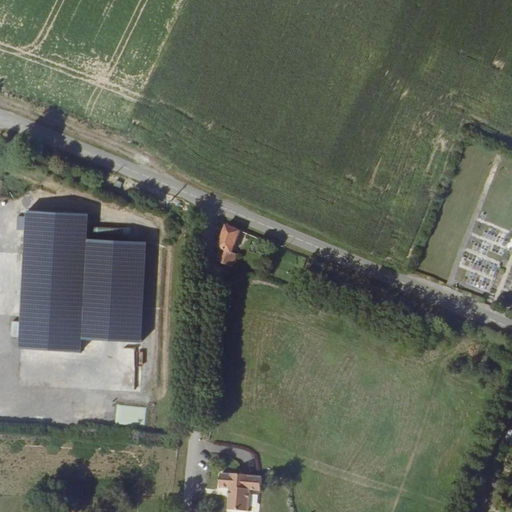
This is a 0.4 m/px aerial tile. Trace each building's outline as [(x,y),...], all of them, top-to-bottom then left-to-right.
[(84,351),(92,213),(31,209),(23,347),(84,351)] [(232,253),(242,231),(226,225),(217,247),(220,248),(214,259),(214,260),(230,268),(231,265),(236,255),(232,253)] [(252,242),(264,248),(267,241),(255,236),(252,242)] [(12,320),(11,336),(20,336),(20,320),(12,320)] [(123,378),(134,379),(135,349),(123,348),(123,378)] [(143,428),(146,408),(117,404),(114,423),(143,428)] [(511,444),(511,432),(509,431),(503,446),(511,448),(511,444)] [(234,476),(233,479),(223,478),(221,493),(232,494),(230,511),(250,511),(252,495),(263,496),(264,482),(253,481),(254,478),(234,476)]
